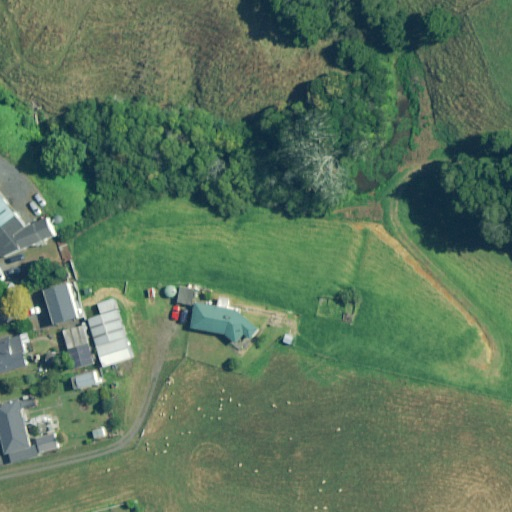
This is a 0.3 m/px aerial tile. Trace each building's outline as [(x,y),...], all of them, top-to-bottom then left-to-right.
[(29,227),(0,190),(0,249),(6,257),(58,237),(51,218),(29,227)] [(82,318),(72,284),(49,291),(59,325),(82,318)] [(198,291),(184,288),(182,303),(196,305),(198,291)] [(200,304),(195,328),(231,335),(240,344),(250,336),(255,340),(263,329),(244,311),(233,310),(234,298),(223,297),(222,307),(200,304)] [(101,347),(130,338),(118,299),(102,303),(106,315),(93,319),(101,347)] [(0,374),(32,366),(24,335),(0,340),(0,374)] [(130,338),(101,347),(107,367),(135,358),(130,338)] [(104,383),(100,371),(75,378),(78,390),(104,383)] [(0,419),(12,464),(40,456),(37,443),(34,443),(22,401),(0,406),(0,419)] [(61,448),(57,433),(39,438),(43,453),(61,448)]
